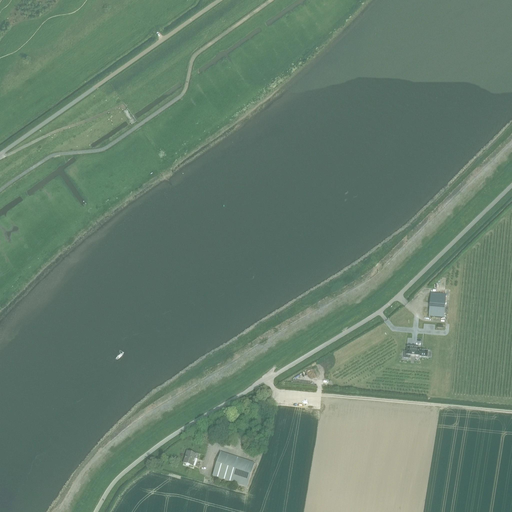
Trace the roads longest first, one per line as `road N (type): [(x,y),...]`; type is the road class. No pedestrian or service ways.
road 1 (unclassified): [(96,511),(119,477),(193,420),(379,312),(511,185)]
road 2 (unclassified): [(0,156),(219,0)]
road 3 (track): [(277,396),(511,413)]
road 4 (track): [(136,127),(121,106),(0,156)]
